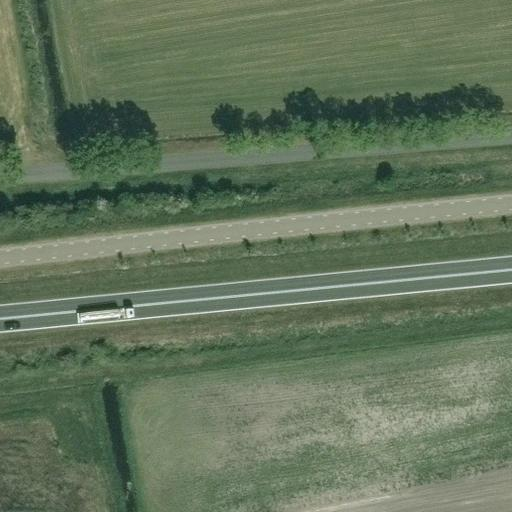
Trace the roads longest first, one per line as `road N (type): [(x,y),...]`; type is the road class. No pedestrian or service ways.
road 1 (unclassified): [(0,261),(511,206)]
road 2 (trunk): [(0,320),(511,272)]
road 3 (unclassified): [(0,175),(511,136)]
